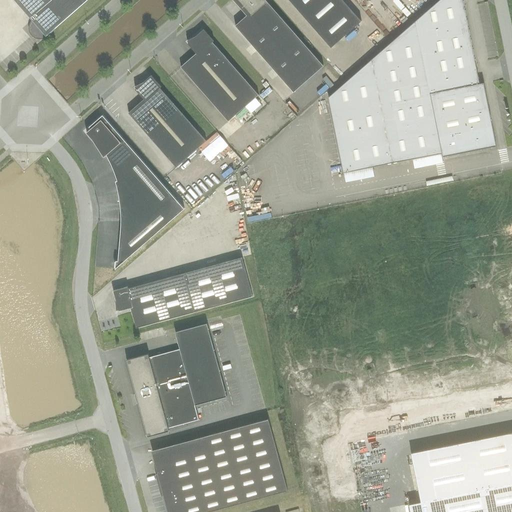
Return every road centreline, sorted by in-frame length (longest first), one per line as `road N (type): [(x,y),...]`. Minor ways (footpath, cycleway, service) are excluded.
road 1 (unclassified): [(109,417),(80,308),(81,197),(67,159),(46,135)]
road 2 (unclassified): [(200,0),(46,135)]
road 3 (unknown): [(511,153),(321,193)]
road 4 (unknown): [(281,132),(293,199),(266,205),(258,151)]
road 5 (unclassified): [(12,96),(122,0)]
